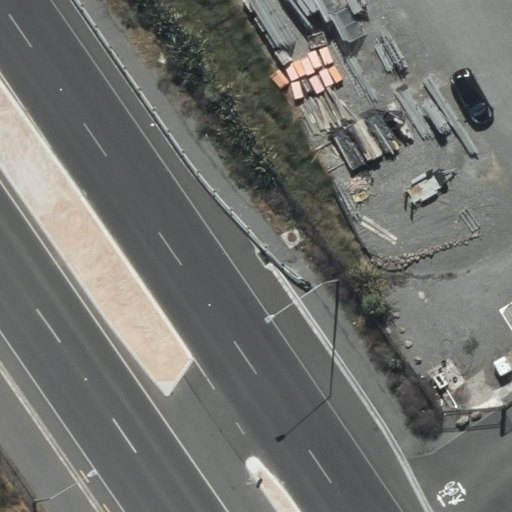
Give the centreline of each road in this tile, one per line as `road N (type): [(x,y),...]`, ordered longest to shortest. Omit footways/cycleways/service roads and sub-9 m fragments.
road 1 (primary): [(0,2),(281,412)]
road 2 (primary): [(176,511),(0,256)]
road 3 (unclassified): [(252,511),(221,468),(213,425),(238,406),(281,412)]
road 4 (primary): [(281,412),(350,511)]
